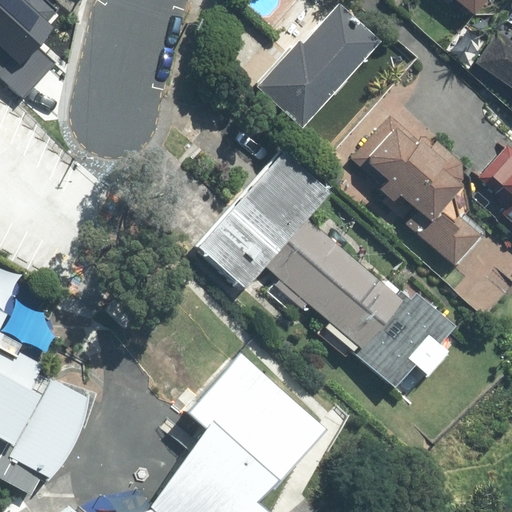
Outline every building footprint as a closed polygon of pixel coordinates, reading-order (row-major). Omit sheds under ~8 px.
[(33,0),(0,0),(0,26),(5,31),(34,1),(33,0)] [(435,0),(456,18),(471,0),(435,0)] [(368,46),(318,2),(240,90),(290,134),(368,46)] [(511,27),(501,43),(487,33),(465,65),(511,97),(511,27)] [(43,69),(25,53),(0,80),(18,96),(43,69)] [(393,224),(438,266),(466,237),(444,217),(435,226),(421,212),(452,179),(451,163),(426,140),(418,150),(389,123),(349,166),(369,185),(364,190),(378,202),(382,197),(402,215),(393,224)] [(511,155),(499,145),(471,178),(500,201),(489,213),(511,232),(511,155)] [(235,286),(311,192),(260,151),(184,245),(235,286)] [(263,287),(378,389),(397,367),(408,377),(430,352),(422,345),(438,328),(402,296),(398,301),(388,292),(383,297),(302,225),(260,272),(269,280),(263,287)] [(511,244),(500,235),(492,249),(500,256),(491,268),(511,283),(511,244)] [(462,277),(452,288),(482,316),(505,292),(488,276),(475,289),(462,277)] [(0,489),(17,498),(71,395),(42,377),(34,310),(0,291),(0,489)] [(156,511),(251,511),(257,508),(243,494),(313,421),(230,347),(178,405),(194,420),(143,500),(156,511)] [(113,396),(105,411),(140,430),(148,414),(113,396)] [(119,511),(147,462),(90,430),(62,480),(119,511)]
